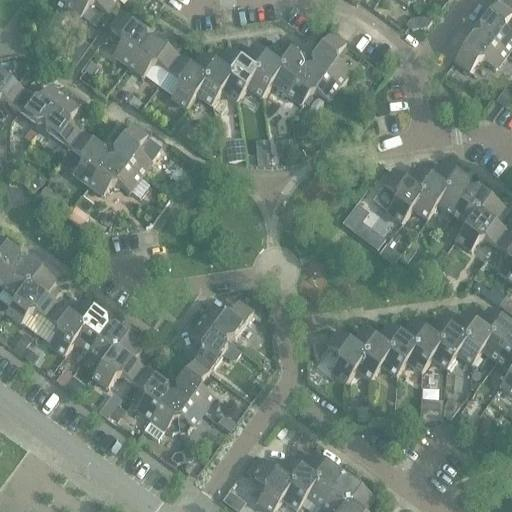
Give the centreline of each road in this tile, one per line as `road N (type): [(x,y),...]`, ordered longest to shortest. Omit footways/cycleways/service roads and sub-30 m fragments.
road 1 (residential): [(284,390),(291,370),(277,272),(146,290),(103,260)]
road 2 (residential): [(441,511),(284,390)]
road 3 (residential): [(156,511),(0,397)]
road 4 (residential): [(197,511),(284,390)]
road 5 (residential): [(421,64),(356,18),(303,0)]
